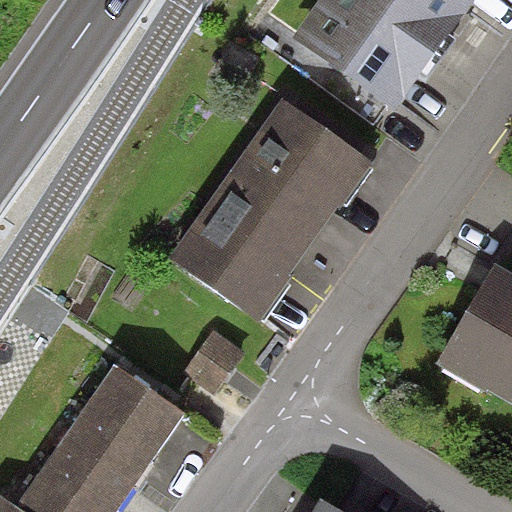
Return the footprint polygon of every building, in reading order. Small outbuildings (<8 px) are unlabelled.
[(468,9),(454,0),(315,0),(283,46),(388,121),(468,9)] [(365,176),(274,109),(160,267),(249,335),(365,176)] [(511,287),(485,272),(427,376),(511,422),(511,287)] [(240,356),(210,335),(181,376),(211,397),(240,356)] [(105,511),(169,424),(103,377),(6,511),(105,511)] [(350,511),(320,494),(309,511),(350,511)]
